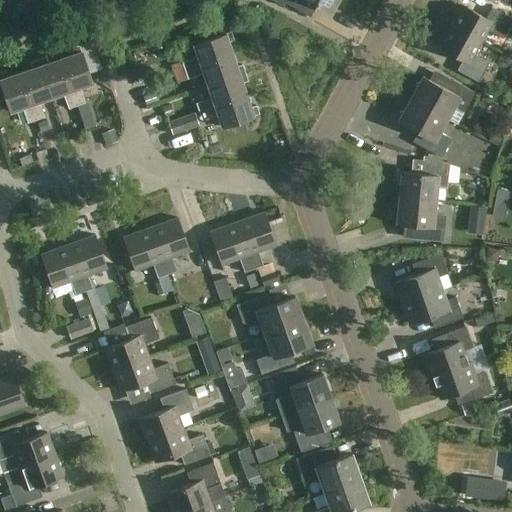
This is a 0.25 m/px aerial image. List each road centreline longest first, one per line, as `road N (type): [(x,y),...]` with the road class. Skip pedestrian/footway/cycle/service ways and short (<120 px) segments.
road 1 (residential): [(137,511),(103,416),(29,343),(0,196),(140,153)]
road 2 (residential): [(404,506),(307,183)]
road 3 (residential): [(307,183),(400,0)]
road 4 (residential): [(307,183),(170,170),(140,153)]
